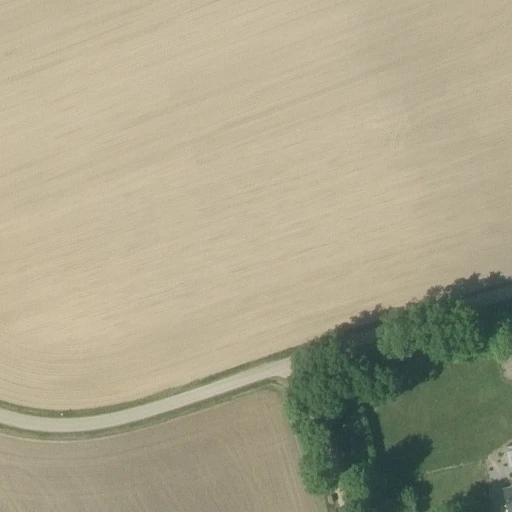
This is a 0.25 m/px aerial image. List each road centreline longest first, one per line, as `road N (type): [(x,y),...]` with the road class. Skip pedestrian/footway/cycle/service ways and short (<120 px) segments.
road 1 (unclassified): [(0,415),(63,426),(104,421),(511,293)]
road 2 (track): [(287,366),(344,511)]
